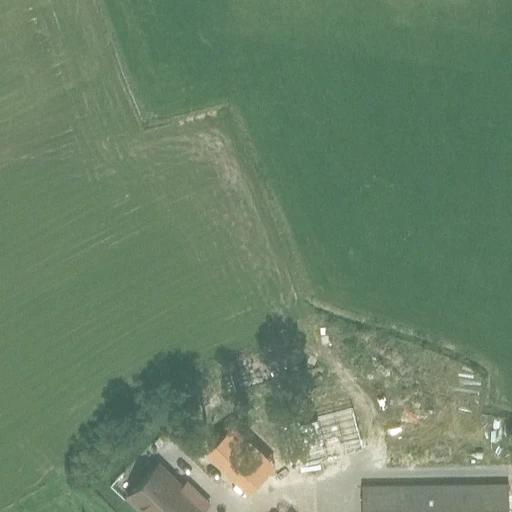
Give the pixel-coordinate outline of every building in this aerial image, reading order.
[(400,370),(381,375),(392,414),(410,409),(400,370)] [(353,408),(281,428),(291,464),(363,444),(353,408)] [(248,438),(233,424),(208,450),(223,464),(248,438)] [(190,511),(169,490),(172,487),(156,472),(126,503),(135,511),(190,511)] [(510,511),(510,485),(364,486),(364,511),(510,511)]
